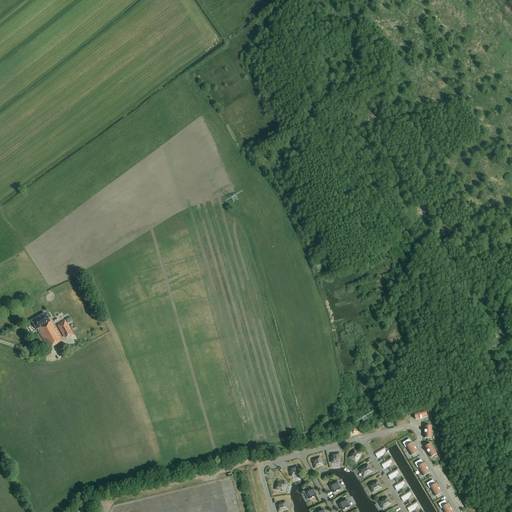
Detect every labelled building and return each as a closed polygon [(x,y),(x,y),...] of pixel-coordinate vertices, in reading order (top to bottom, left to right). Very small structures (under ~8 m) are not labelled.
[(48,319),(51,318),(49,314),(46,315),(45,314),(32,321),(37,330),(49,350),(62,342),(51,322),(51,323),(48,319)] [(73,334),(65,320),(57,325),(65,338),(73,334)] [(414,413),(416,420),(428,416),(426,410),(414,413)] [(409,439),(403,443),(406,447),(407,447),(412,456),(418,452),(413,443),(412,443),(409,439)] [(425,447),(431,457),(437,454),(431,444),(425,447)] [(383,448),(375,453),(378,458),(384,455),(383,454),(386,452),(383,448)] [(357,452),(354,451),(350,457),(356,462),(361,455),(358,453),(357,454),(356,453),(357,452)] [(332,462),(339,461),(339,453),(331,454),(332,462)] [(315,459),(312,460),(315,467),(322,464),(320,457),(317,458),(317,459),(316,460),(315,459)] [(389,459),(381,464),(385,469),(390,466),(389,465),(392,463),(389,459)] [(421,459),(415,463),(418,468),(419,467),(424,476),(430,472),(425,463),(424,464),(421,459)] [(365,476),(371,472),(367,465),(361,469),(365,476)] [(292,467),(289,468),(292,476),(299,473),(297,466),(294,467),(294,468),(293,468),(292,467)] [(396,470),(388,474),(391,480),(397,477),(396,476),(398,474),(396,470)] [(402,480),(395,485),(398,491),(403,487),(402,486),(405,485),(402,480)] [(433,480),(427,483),(430,488),(431,488),(436,496),(442,493),(437,484),(436,484),(433,480)] [(277,481),(274,489),(282,491),(284,484),(277,481)] [(374,492),(381,488),(377,481),(370,485),(374,492)] [(334,493),(341,489),(337,482),(330,486),(334,493)] [(310,499),(317,496),(313,489),(306,492),(310,499)] [(409,491),(401,496),(404,502),(409,499),(409,497),(411,496),(409,491)] [(384,508),(391,504),(387,497),(380,501),(384,508)] [(346,500),(339,504),(342,510),(349,507),(346,500)] [(445,500),(439,504),(442,509),(442,508),(444,511),(453,511),(449,504),(448,505),(445,500)] [(284,502),(276,504),(278,511),(286,510),(284,502)] [(415,502),(407,507),(410,511),(411,511),(416,509),(415,508),(418,506),(415,502)]
